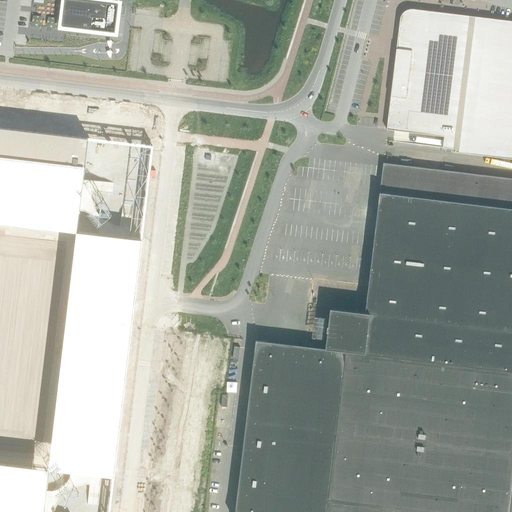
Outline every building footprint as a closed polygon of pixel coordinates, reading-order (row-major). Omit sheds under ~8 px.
[(65,0),(62,27),(115,33),(118,4),(116,4),(117,1),(111,1),(111,3),(109,3),(109,1),(104,0),(93,0),(94,1),(91,1),(91,0),(65,0)] [(399,22),(386,130),(442,136),(441,148),(455,149),(455,152),(511,159),(511,27),(472,22),(472,20),(457,18),(456,20),(416,15),(415,19),(414,24),(399,22)] [(0,511),(109,511),(153,146),(0,128),(0,511)] [(511,511),(511,178),(383,163),(372,253),(368,285),(365,313),(330,309),(328,327),(325,349),(256,340),(235,511),(511,511)] [(220,412),(233,412),(233,391),(221,391),(220,412)] [(223,487),(227,426),(215,425),(211,487),(223,487)]
